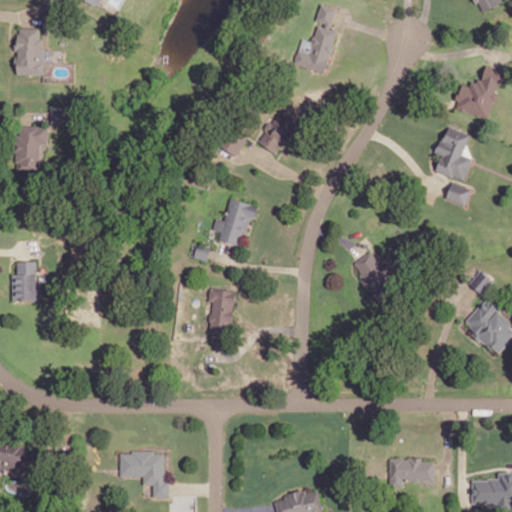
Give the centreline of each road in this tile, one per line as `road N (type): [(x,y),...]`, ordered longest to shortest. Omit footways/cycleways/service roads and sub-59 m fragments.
road 1 (residential): [(0,370),(28,391),(73,403),(511,402)]
road 2 (residential): [(302,401),(313,231),(411,39)]
